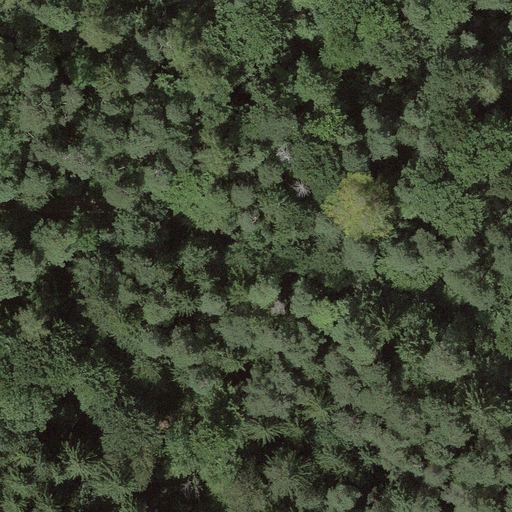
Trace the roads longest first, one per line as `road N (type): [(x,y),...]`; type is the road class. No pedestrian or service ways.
road 1 (track): [(511,320),(276,253),(161,208),(0,204)]
road 2 (track): [(511,441),(303,261)]
